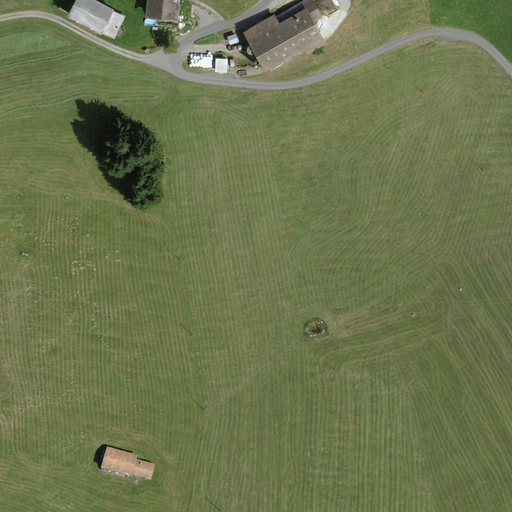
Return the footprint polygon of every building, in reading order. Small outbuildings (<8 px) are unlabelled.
[(126,16),(94,0),(75,0),(67,16),(101,34),(102,33),(114,39),(126,16)] [(146,0),(145,18),(178,21),(179,0),(146,0)] [(274,14),(243,32),(265,72),(305,49),(307,54),(326,43),(306,8),(279,23),(274,14)] [(218,66),(227,66),(227,55),(218,55),(218,66)] [(137,458),(107,450),(101,472),(132,481),(133,478),(151,483),(155,467),(136,462),(137,458)]
